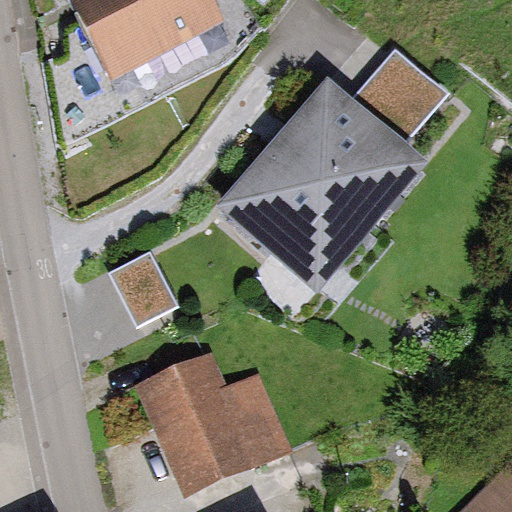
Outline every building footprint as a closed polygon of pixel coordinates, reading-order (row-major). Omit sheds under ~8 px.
[(57,0),(99,89),(209,39),(190,0),(57,0)] [(423,161),(329,82),(221,208),(315,288),(423,161)] [(141,329),(185,307),(156,251),(113,273),(141,329)] [(225,351),(127,395),(179,511),(181,511),(278,469),(225,351)] [(511,511),(511,468),(469,511),(511,511)]
